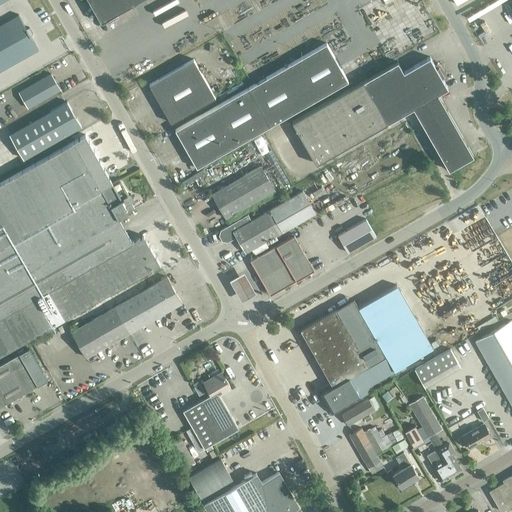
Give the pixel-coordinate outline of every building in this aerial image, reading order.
[(88,0),(91,4),(92,3),(102,21),(137,2),(140,0),(88,0)] [(171,31),(209,14),(204,2),(187,9),(182,0),(162,10),(164,15),(170,12),(172,17),(166,20),(171,31)] [(386,8),(383,3),(378,7),(376,3),(369,8),(375,16),(386,8)] [(18,14),(0,24),(0,70),(38,49),(30,35),(33,34),(29,27),(26,29),(18,14)] [(143,70),(195,44),(190,35),(168,46),(163,36),(133,51),(143,70)] [(197,168),(348,81),(326,43),(263,79),(204,113),(175,130),(197,168)] [(379,78),(401,115),(413,108),(448,170),(473,156),(437,94),(448,88),(441,77),(443,75),(438,66),(436,68),(429,57),(403,72),(397,61),(375,74),(379,78)] [(171,123),(215,97),(193,59),(149,84),(171,123)] [(27,107),(60,89),(51,73),(18,91),(27,107)] [(375,74),(363,81),(292,122),(316,163),(387,122),(401,115),(379,78),(375,74)] [(24,158),(80,126),(66,101),(10,133),(24,158)] [(83,193),(110,177),(85,134),(0,182),(0,239),(39,218),(83,193)] [(280,153),(287,149),(285,144),(278,148),(280,153)] [(226,218),(275,190),(261,165),(212,193),(226,218)] [(0,355),(24,342),(65,318),(160,264),(144,235),(133,241),(119,217),(134,208),(131,203),(134,201),(131,194),(129,195),(120,179),(113,183),(110,177),(83,193),(39,218),(0,239),(0,355)] [(303,191),(251,221),(247,215),(221,230),(219,235),(222,241),(227,242),(237,237),(246,252),(315,212),(303,191)] [(348,252),(376,235),(366,218),(338,234),(348,252)] [(271,295),(314,269),(294,235),(251,260),(271,295)] [(243,269),(230,276),(241,295),(254,287),(243,269)] [(135,329),(182,302),(167,276),(71,331),(86,357),(135,329)] [(332,413),(360,396),(370,391),(367,386),(433,348),(396,285),(358,307),(354,299),(300,329),(333,386),(320,393),(332,413)] [(511,404),(511,321),(511,320),(475,341),(511,404)] [(29,348),(19,353),(0,364),(0,406),(38,385),(37,384),(46,379),(29,348)] [(414,369),(425,387),(460,367),(450,348),(414,369)] [(201,360),(199,357),(196,356),(194,358),(193,361),(195,364),(198,365),(201,363),(201,360)] [(213,449),(210,444),(238,428),(220,396),(221,396),(220,395),(231,388),(221,371),(204,382),(211,394),(183,410),(192,426),(207,452),(213,449)] [(199,395),(204,392),(199,383),(194,386),(199,395)] [(449,399),(455,414),(476,407),(475,402),(469,404),(462,385),(455,387),(458,396),(449,399)] [(396,396),(401,403),(405,400),(401,393),(396,396)] [(373,396),(368,399),(368,398),(341,413),(348,425),(379,407),(373,396)] [(443,444),(436,432),(442,429),(423,397),(410,405),(429,437),(442,460),(451,475),(461,469),(452,454),(455,452),(449,441),(443,444)] [(477,411),(483,422),(489,418),(483,408),(477,411)] [(455,421),(457,428),(464,426),(462,419),(455,421)] [(469,449),(491,437),(488,433),(489,432),(487,427),(486,428),(484,424),(462,436),(469,449)] [(417,425),(404,433),(414,450),(427,442),(417,425)] [(375,426),(370,429),(364,432),(362,428),(350,435),(371,474),(384,467),(377,454),(391,446),(396,453),(408,446),(404,439),(397,443),(391,432),(382,437),(375,426)] [(194,462),(181,438),(172,444),(184,467),(194,462)] [(441,461),(437,455),(434,451),(426,455),(441,480),(451,475),(442,460),(441,461)] [(19,456),(21,462),(31,458),(28,452),(19,456)] [(401,486),(418,476),(404,452),(395,457),(402,468),(394,473),(401,486)] [(226,482),(232,479),(220,458),(189,476),(200,497),(226,482)] [(307,465),(303,458),(297,461),(301,469),(307,465)] [(230,488),(204,503),(209,511),(301,511),(279,472),(261,482),(256,473),(230,488)] [(511,477),(506,481),(505,481),(498,486),(497,486),(490,491),(489,490),(489,491),(493,498),(501,511),(511,504),(511,477)] [(226,482),(200,497),(204,503),(230,488),(226,482)]
